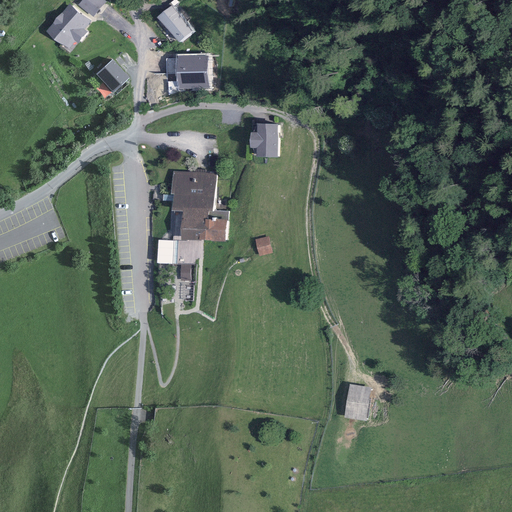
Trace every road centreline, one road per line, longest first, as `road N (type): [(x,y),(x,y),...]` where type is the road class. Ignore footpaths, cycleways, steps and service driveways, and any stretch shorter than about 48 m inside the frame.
road 1 (track): [(123,138),(194,105),(273,112),(316,136),(308,218),(327,397),(303,511)]
road 2 (track): [(143,328),(129,511)]
road 3 (unclassified): [(0,214),(123,138)]
road 4 (track): [(136,126),(144,54),(126,0)]
